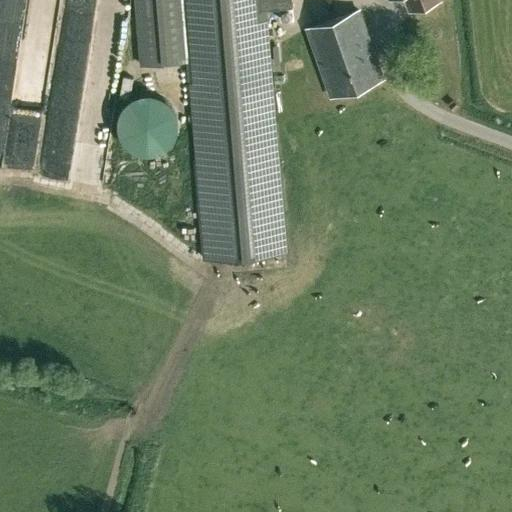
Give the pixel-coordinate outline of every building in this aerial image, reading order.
[(0,0),(0,167),(7,168),(16,103),(0,100),(0,0)] [(183,0),(135,0),(141,63),(188,59),(183,0)] [(183,0),(188,59),(196,154),(197,160),(205,257),(207,257),(245,254),(285,251),(285,250),(277,153),(265,15),(265,8),(263,0),(183,0)] [(263,0),(265,8),(291,6),(290,0),(263,0)] [(407,0),(411,8),(433,0),(407,0)] [(359,9),(307,27),(331,96),(383,78),(359,9)] [(73,182),(106,186),(124,40),(114,31),(100,29),(86,45),(91,50),(79,64),(61,62),(66,26),(56,36),(55,47),(46,57),(41,56),(32,48),(24,57),(25,57),(45,60),(44,70),(33,68),(52,85),(51,99),(49,110),(63,112),(80,126),(73,182)] [(125,107),(143,155),(192,138),(175,89),(125,107)]
